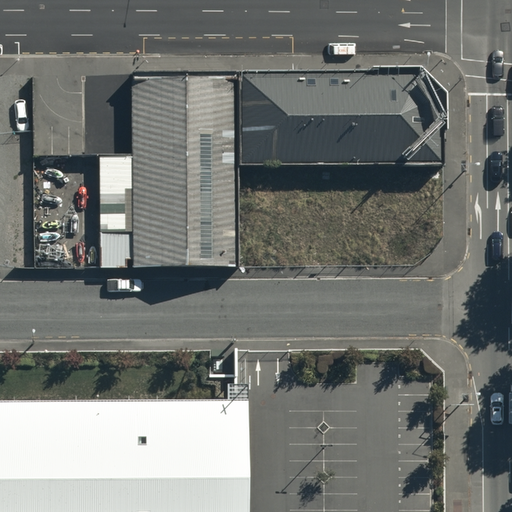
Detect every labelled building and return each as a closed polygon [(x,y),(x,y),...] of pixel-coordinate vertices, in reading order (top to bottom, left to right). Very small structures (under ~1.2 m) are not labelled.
[(419,71),(231,73),(233,168),(448,165),(447,94),(419,71)] [(231,73),(131,74),(132,155),(132,268),(234,267),(233,168),(231,73)] [(132,155),(100,156),(101,268),(132,268),(132,155)] [(238,348),(211,348),(212,393),(239,392),(238,348)] [(0,511),(247,511),(247,401),(0,401),(0,511)]
